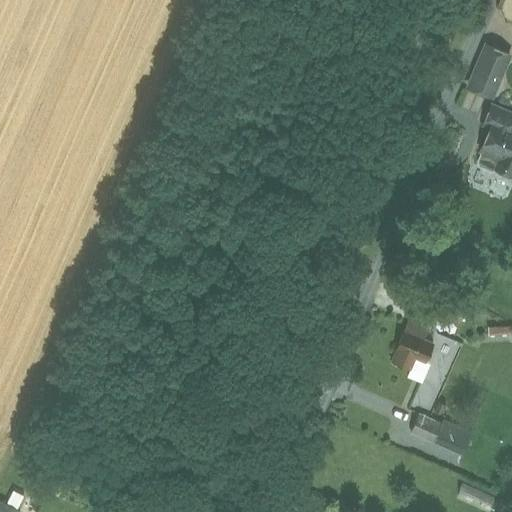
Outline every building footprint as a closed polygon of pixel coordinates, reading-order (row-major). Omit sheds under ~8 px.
[(492,97),(511,53),(483,41),(464,86),(492,97)] [(496,167),(511,173),(511,171),(511,126),(498,121),(501,114),(490,110),(484,123),(491,126),(482,149),(500,157),(496,167)] [(415,293),(422,279),(392,265),(385,279),(415,293)] [(460,321),(468,302),(424,283),(415,302),(433,309),(432,313),(440,317),(442,313),(460,321)] [(396,349),(391,360),(410,368),(414,357),(425,361),(433,342),(423,338),(427,328),(408,320),(396,348),(396,349)] [(508,325),(487,326),(488,334),(509,332),(508,325)] [(441,423),(418,413),(410,431),(433,441),(441,423)] [(477,488),(461,481),(458,490),(473,497),(477,488)] [(0,511),(19,511),(20,511),(0,501),(0,511)]
